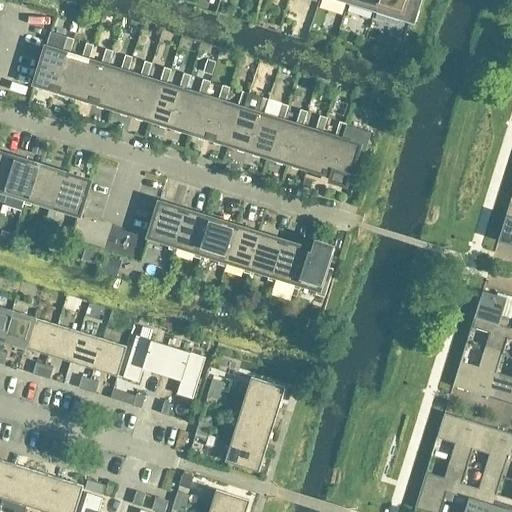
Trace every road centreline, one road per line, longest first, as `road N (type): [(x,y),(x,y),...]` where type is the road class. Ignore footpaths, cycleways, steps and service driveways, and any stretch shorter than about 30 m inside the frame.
road 1 (residential): [(347,221),(0,114)]
road 2 (residential): [(176,460),(0,405)]
